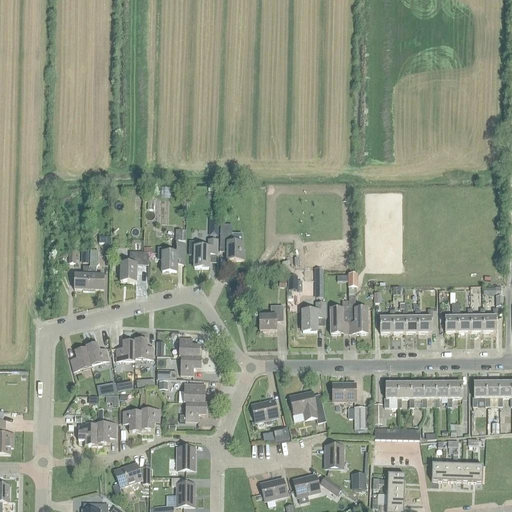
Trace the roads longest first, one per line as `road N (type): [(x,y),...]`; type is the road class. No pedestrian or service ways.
road 1 (residential): [(42,466),(50,333),(195,295),(250,366)]
road 2 (residential): [(250,366),(508,361)]
road 3 (residential): [(42,466),(94,462),(160,443),(217,442)]
